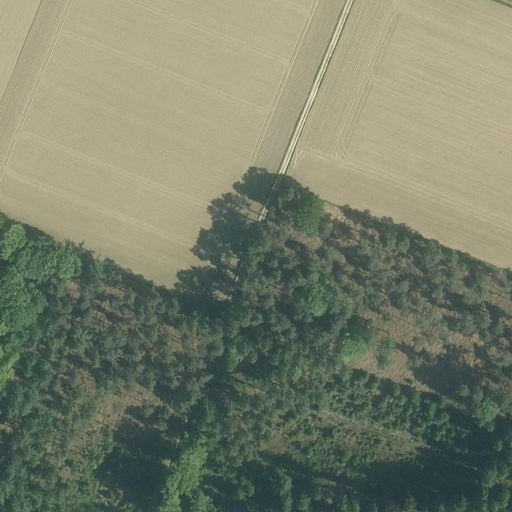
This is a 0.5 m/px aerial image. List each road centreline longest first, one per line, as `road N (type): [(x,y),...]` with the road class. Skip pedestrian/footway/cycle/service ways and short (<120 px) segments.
road 1 (track): [(351,0),(226,315)]
road 2 (track): [(145,511),(226,315)]
